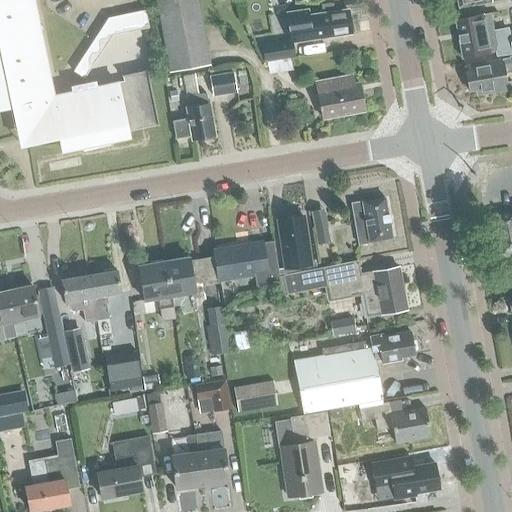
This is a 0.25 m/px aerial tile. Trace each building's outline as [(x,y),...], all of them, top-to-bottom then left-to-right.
[(46,98),(25,0),(0,0),(0,109),(18,106),(19,113),(22,121),(27,128),(34,132),(42,134),(50,134),(58,133),(62,152),(81,148),(82,151),(118,143),(117,140),(151,133),(150,125),(157,123),(157,126),(159,126),(147,70),(121,76),(121,77),(122,77),(123,81),(96,87),(95,83),(97,82),(96,81),(70,87),(70,88),(71,88),(72,92),(46,98)] [(155,0),(168,74),(209,67),(197,0),(155,0)] [(133,31),(144,29),(148,28),(145,11),(129,14),(133,31)] [(289,38),(302,36),(310,35),(311,41),(351,36),(348,12),(308,17),(307,11),(286,14),(289,38)] [(129,14),(112,18),(115,32),(113,33),(112,36),(133,31),(129,14)] [(490,14),(455,21),(462,58),(496,52),(497,51),(495,42),(490,14)] [(103,26),(113,33),(115,32),(112,18),(108,19),(103,26)] [(109,40),(112,36),(113,33),(103,26),(98,33),(109,40)] [(508,40),(495,42),(497,51),(496,52),(496,57),(511,55),(511,32),(507,33),(508,40)] [(98,33),(94,39),(105,46),(109,40),(98,33)] [(101,52),(105,46),(94,39),(90,45),(101,52)] [(292,41),(261,46),(264,62),(267,62),(269,74),(292,70),(290,59),(295,58),(292,41)] [(101,52),(90,45),(86,52),(97,59),(101,52)] [(86,52),(82,58),(93,65),(97,59),(86,52)] [(93,65),(82,58),(78,64),(89,71),(93,65)] [(511,75),(511,74),(511,58),(508,60),(508,62),(501,63),(501,61),(465,68),(466,73),(464,74),(467,92),(475,91),(476,96),(505,90),(502,73),(511,72),(511,75)] [(73,72),(84,79),(89,71),(78,64),(73,72)] [(209,77),(212,97),(237,94),(233,73),(209,77)] [(315,84),(322,120),(364,112),(359,86),(353,87),(351,77),(315,84)] [(186,109),(188,119),(172,122),(175,140),(191,138),(192,142),(214,138),(207,94),(187,98),(188,109),(186,109)] [(307,118),(304,102),(288,105),(291,121),(307,118)] [(392,238),(385,198),(362,203),(362,202),(351,204),(358,245),(369,243),(369,242),(392,238)] [(511,213),(493,217),(500,254),(511,251),(511,213)] [(309,260),(303,217),(278,221),(285,268),(298,266),(310,265),(309,260)] [(326,225),(314,227),(317,245),(329,242),(326,225)] [(280,284),(273,241),(212,251),(213,256),(217,279),(217,280),(254,274),(256,288),(280,284)] [(213,256),(189,260),(189,258),(165,262),(171,296),(194,292),(193,283),(217,279),(213,256)] [(310,265),(298,266),(299,271),(317,268),(315,259),(309,260),(310,265)] [(175,319),(171,296),(165,262),(163,263),(163,260),(150,262),(150,265),(139,267),(144,300),(159,298),(162,320),(175,319)] [(329,298),(350,294),(350,295),(360,293),(365,318),(405,310),(397,268),(360,275),(357,262),(283,277),(287,296),(327,287),(329,298)] [(116,271),(114,272),(113,269),(103,271),(103,273),(89,276),(96,321),(109,319),(106,304),(108,303),(106,296),(120,294),(116,271)] [(66,303),(67,308),(69,311),(72,312),(79,311),(81,309),(82,308),(84,323),(96,321),(89,276),(61,281),(65,303),(66,303)] [(31,286),(6,292),(12,321),(16,338),(28,335),(24,319),(38,315),(34,296),(31,286)] [(6,292),(0,293),(0,324),(2,324),(5,340),(16,338),(12,321),(6,292)] [(206,328),(210,356),(227,354),(220,309),(206,311),(209,328),(206,328)] [(57,310),(43,313),(55,368),(69,365),(57,310)] [(352,319),(344,320),(346,332),(354,330),(352,319)] [(63,332),(72,372),(89,369),(80,328),(63,332)] [(293,361),(302,412),(381,398),(374,358),(381,357),(382,364),(401,360),(401,358),(414,355),(410,333),(384,337),(383,336),(370,338),(370,341),(322,350),(323,356),(293,361)] [(136,352),(104,357),(109,390),(141,385),(136,352)] [(229,411),(224,381),(195,386),(198,402),(211,399),(214,413),(229,411)] [(233,388),(238,413),(277,406),(272,381),(233,388)] [(392,428),(395,442),(429,436),(424,407),(384,414),(382,403),(359,407),(361,420),(374,418),(376,431),(392,428)] [(167,432),(162,405),(148,407),(153,435),(167,432)] [(290,418),(294,444),(280,446),(288,497),(321,492),(314,441),(312,441),(312,440),(329,437),(326,413),(290,418)] [(206,452),(204,434),(195,435),(201,485),(227,482),(223,450),(206,452)] [(95,472),(100,497),(140,489),(135,466),(152,462),(147,435),(110,443),(115,468),(95,472)] [(201,485),(195,435),(186,436),(188,454),(171,456),(175,489),(201,485)] [(58,457),(28,462),(32,485),(24,486),(28,510),(67,503),(63,480),(77,478),(70,439),(55,442),(58,457)] [(409,456),(370,463),(374,485),(381,483),(384,500),(415,495),(415,492),(439,487),(436,464),(411,468),(409,456)]
